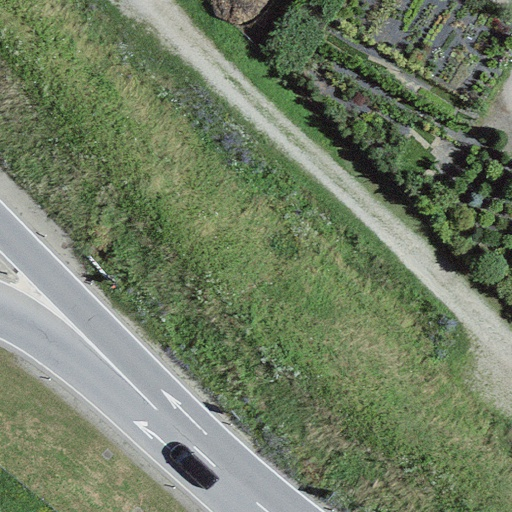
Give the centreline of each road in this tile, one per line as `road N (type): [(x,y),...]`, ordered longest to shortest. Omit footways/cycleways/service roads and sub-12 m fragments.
road 1 (track): [(147,0),(231,93),(511,325)]
road 2 (trunk): [(250,495),(128,354),(0,228)]
road 3 (secondary): [(250,495),(90,368),(0,311)]
